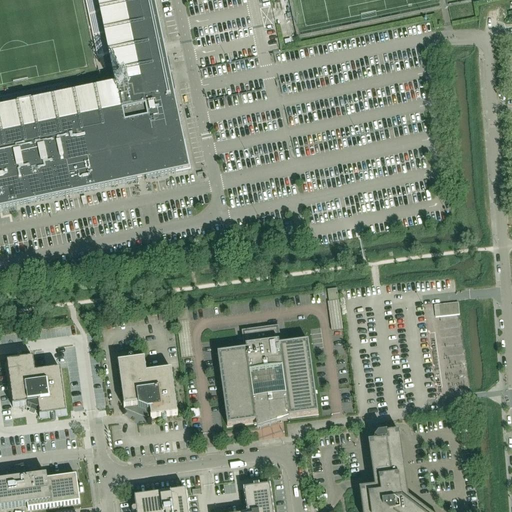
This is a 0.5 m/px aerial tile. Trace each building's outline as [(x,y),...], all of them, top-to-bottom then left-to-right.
[(0,0),(0,210),(51,200),(176,174),(190,171),(165,53),(163,44),(154,0),(0,0)] [(338,292),(337,289),(327,291),(329,302),(339,301),(338,292)] [(339,301),(327,303),(332,331),(343,330),(339,301)] [(458,304),(434,306),(435,318),(459,316),(458,304)] [(187,310),(175,311),(177,323),(188,321),(187,310)] [(188,321),(177,323),(181,359),(193,358),(188,321)] [(318,415),(311,365),(308,342),(281,346),(278,326),(242,332),(244,351),(217,354),(227,427),(256,423),(257,431),(289,421),(289,419),(318,415)] [(66,415),(60,370),(35,374),(33,360),(6,363),(13,408),(27,406),(28,408),(31,409),(30,413),(34,414),(35,411),(37,412),(38,411),(39,419),(66,415)] [(178,416),(171,371),(146,374),(145,360),(118,364),(124,409),(136,407),(139,408),(142,410),(141,413),(147,416),(148,412),(150,412),(151,419),(178,416)] [(424,511),(408,499),(400,433),(378,436),(374,441),(376,442),(373,443),(368,444),(370,458),(374,489),(359,491),(362,511),(424,511)] [(80,504),(76,477),(47,481),(46,477),(41,477),(41,473),(34,474),(34,478),(0,482),(0,510),(27,506),(28,511),(80,504)] [(273,511),(270,486),(259,488),(259,485),(253,486),(254,489),(243,490),(245,506),(243,506),(239,511),(273,511)] [(188,511),(186,492),(134,499),(136,511),(188,511)]
